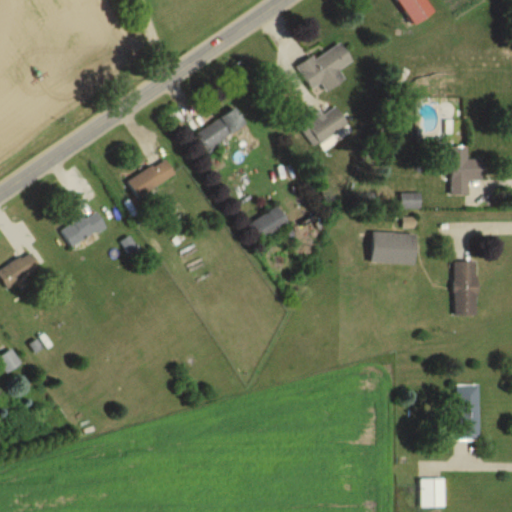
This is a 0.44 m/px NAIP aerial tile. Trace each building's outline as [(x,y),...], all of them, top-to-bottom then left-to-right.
[(393,0),(412,27),(432,13),(422,0),(393,0)] [(310,91),(320,85),(324,93),(343,81),(337,71),(351,63),(338,42),(296,68),(310,91)] [(314,113),(301,121),(319,151),(350,131),(334,107),(317,118),(314,113)] [(243,124),(232,109),(194,135),(205,151),(243,124)] [(448,196),(467,196),(467,181),(479,181),(480,161),(465,161),(465,148),(448,147),(448,196)] [(173,176),(162,159),(125,183),(136,200),(173,176)] [(417,194),(398,194),(398,209),(417,209),(417,194)] [(259,246),(288,226),(274,206),(246,226),(259,246)] [(104,230),(95,213),(82,220),(80,217),(58,228),(69,249),(104,230)] [(369,265),(412,266),(413,235),(370,234),(369,265)] [(0,281),(6,290),(39,268),(28,251),(0,269),(0,281)] [(451,318),(474,318),(474,263),(451,263),(451,318)] [(0,355),(0,367),(4,374),(19,364),(9,349),(0,355)] [(476,387),(453,387),(453,442),(476,442),(476,387)] [(418,508),(442,508),(442,480),(418,480),(418,508)]
